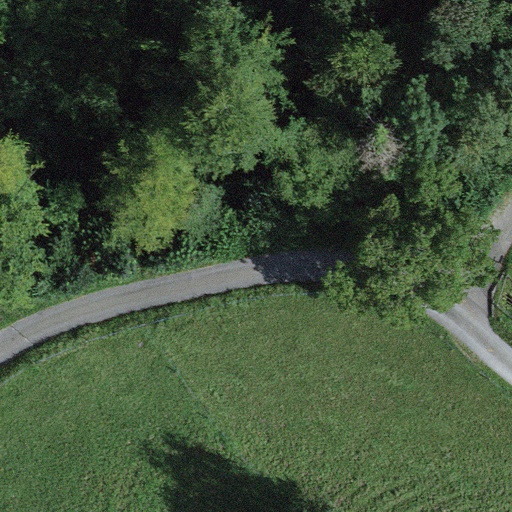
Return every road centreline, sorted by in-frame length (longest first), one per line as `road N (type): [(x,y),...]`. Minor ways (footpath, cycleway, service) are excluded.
road 1 (residential): [(0,357),(23,337),(121,297),(314,264),(400,269),(465,324)]
road 2 (track): [(511,232),(465,324),(511,358)]
